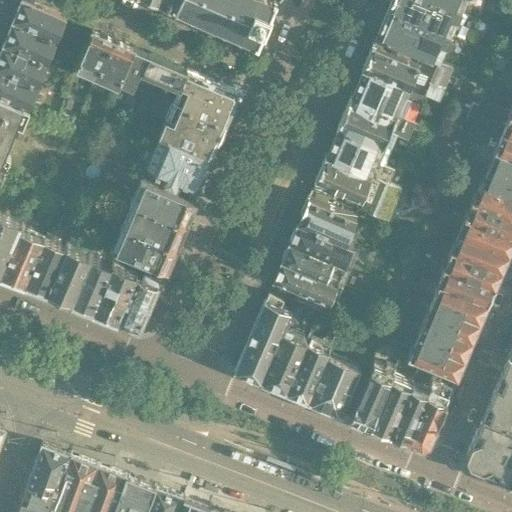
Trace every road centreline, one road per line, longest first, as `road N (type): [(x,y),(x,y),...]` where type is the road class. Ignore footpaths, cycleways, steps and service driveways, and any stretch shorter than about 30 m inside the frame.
road 1 (residential): [(273,77),(154,360)]
road 2 (residential): [(199,377),(318,96)]
road 3 (residential): [(436,472),(199,377)]
road 4 (residential): [(68,0),(119,7),(273,77)]
road 5 (residential): [(511,291),(436,472)]
road 6 (tertiary): [(371,511),(199,445)]
road 7 (tertiary): [(36,411),(115,438),(199,445)]
road 8 (residential): [(154,360),(0,299)]
road 9 (tertiary): [(199,445),(47,383)]
